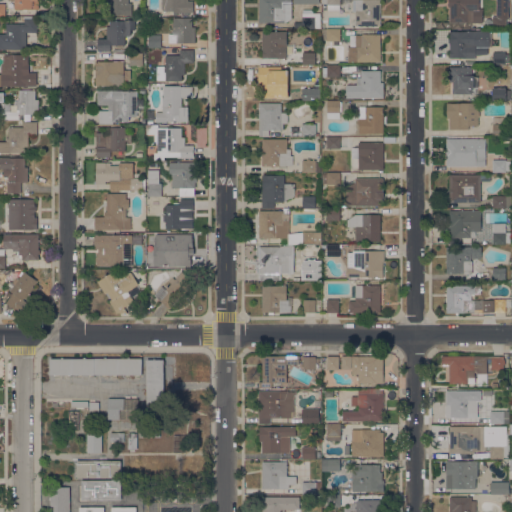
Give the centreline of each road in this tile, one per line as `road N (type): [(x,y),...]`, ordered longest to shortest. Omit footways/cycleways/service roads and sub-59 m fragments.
road 1 (tertiary): [(224,511),(224,0)]
road 2 (residential): [(414,511),(414,0)]
road 3 (residential): [(511,334),(0,334)]
road 4 (residential): [(68,334),(67,0)]
road 5 (residential): [(21,511),(20,334)]
